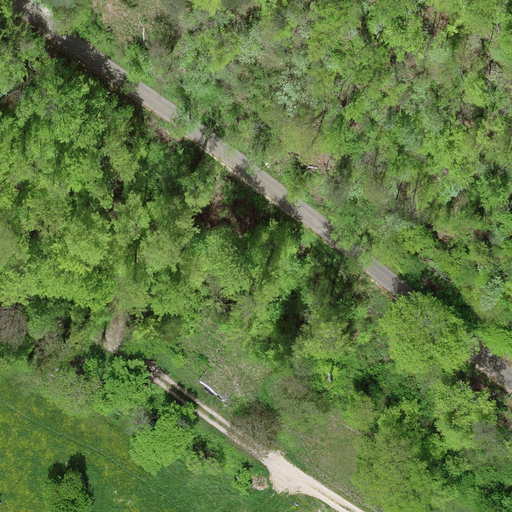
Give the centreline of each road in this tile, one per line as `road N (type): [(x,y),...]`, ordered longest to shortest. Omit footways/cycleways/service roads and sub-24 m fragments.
road 1 (residential): [(20,0),(511,380)]
road 2 (track): [(352,511),(170,380),(51,313),(0,301)]
